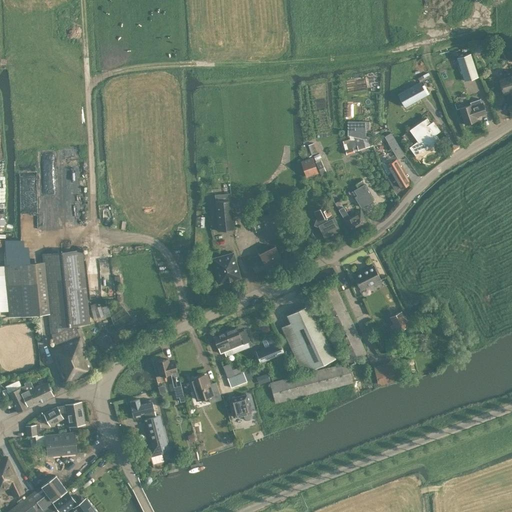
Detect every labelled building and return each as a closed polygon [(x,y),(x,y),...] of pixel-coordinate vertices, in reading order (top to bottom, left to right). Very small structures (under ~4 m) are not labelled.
[(482,46),(480,42),(476,41),(473,44),(474,48),(479,49),(482,46)] [(456,56),(464,78),(477,74),(469,51),(456,56)] [(511,71),(500,75),(505,90),(511,89),(511,92),(511,71)] [(405,105),(428,92),(420,79),(398,91),(405,105)] [(486,111),(483,99),(482,99),(480,96),(470,99),(471,101),(460,105),(465,121),(477,117),(476,114),(486,111)] [(362,106),(356,109),(359,115),(366,112),(362,106)] [(418,138),(410,144),(416,152),(426,145),(427,146),(439,136),(435,131),(440,128),(433,118),(431,120),(427,115),(410,127),(418,138)] [(348,130),(366,130),(365,118),(347,119),(348,130)] [(392,130),(385,134),(391,145),(398,156),(405,152),(398,141),(392,130)] [(349,137),(341,139),(345,153),(372,144),(370,139),(361,137),(348,134),(349,137)] [(314,138),(306,141),(310,151),(318,148),(314,138)] [(55,199),(54,147),(36,147),(37,223),(42,223),(42,226),(60,226),(60,206),(76,206),(75,155),(69,155),(69,151),(60,151),(61,189),(65,189),(65,199),(55,199)] [(318,170),(313,155),(308,157),(301,160),(306,174),(318,170)] [(321,173),(327,170),(321,156),(315,159),(321,173)] [(390,171),(385,174),(393,189),(398,185),(400,187),(410,181),(398,162),(395,158),(386,163),(389,167),(388,168),(390,171)] [(34,204),(34,175),(18,175),(19,205),(34,204)] [(362,205),(372,198),(373,198),(364,181),(354,187),(357,192),(355,194),(362,205)] [(215,192),(218,228),(234,226),(231,191),(215,192)] [(339,197),(335,200),(339,207),(344,204),(339,197)] [(313,208),(320,221),(318,222),(325,235),(341,227),(334,214),(332,215),(331,211),(332,211),(329,205),(326,206),(325,202),(313,208)] [(344,204),(339,207),(353,231),(369,222),(361,207),(350,214),(344,204)] [(283,207),(252,215),(256,229),(287,220),(283,207)] [(282,257),(275,243),(260,251),(254,254),(256,260),(263,257),(266,265),(282,257)] [(56,342),(50,344),(64,380),(94,368),(80,333),(76,322),(91,321),(83,246),(42,251),(43,258),(4,262),(9,315),(39,312),(39,310),(48,309),(50,332),(52,331),(56,342)] [(234,250),(212,255),(219,281),(240,275),(234,250)] [(86,270),(96,269),(96,252),(88,253),(88,261),(85,261),(86,270)] [(109,257),(99,256),(98,277),(109,278),(109,257)] [(353,270),(359,285),(373,279),(374,282),(380,279),(379,276),(380,276),(373,261),(353,270)] [(355,357),(366,351),(333,278),(315,286),(348,359),(270,379),(276,400),(353,380),(349,364),(356,362),(355,357)] [(291,320),(288,322),(282,324),(303,371),(336,356),(311,301),(287,312),(291,320)] [(103,311),(101,304),(100,303),(94,305),(97,315),(102,313),(103,313),(103,311)] [(390,314),(396,327),(408,321),(402,309),(390,314)] [(100,331),(108,328),(106,321),(97,324),(100,331)] [(237,324),(225,329),(232,346),(250,338),(251,343),(252,343),(245,327),(239,329),(237,324)] [(221,350),(232,346),(225,329),(214,334),(221,350)] [(268,336),(266,336),(269,343),(277,339),(274,332),(267,335),(268,336)] [(280,339),(279,339),(277,339),(269,343),(256,348),(261,360),(285,350),(280,339)] [(171,371),(173,378),(173,379),(177,395),(179,394),(181,399),(185,398),(179,377),(180,377),(175,359),(170,360),(169,356),(157,359),(161,374),(171,371)] [(379,384),(402,377),(398,357),(374,363),(379,384)] [(228,375),(241,370),(239,364),(233,367),(230,360),(223,363),(228,375)] [(241,370),(228,375),(231,385),(248,379),(244,369),(241,370)] [(267,370),(262,372),(265,380),(270,378),(267,370)] [(202,372),(188,377),(192,390),(195,389),(198,399),(207,395),(209,401),(220,397),(215,382),(206,384),(202,372)] [(6,388),(21,382),(18,375),(3,381),(6,388)] [(25,382),(9,390),(18,409),(54,393),(47,378),(34,384),(30,377),(24,380),(25,382)] [(252,409),(247,391),(230,396),(235,414),(243,412),(244,415),(245,417),(247,417),(251,416),(252,415),(253,413),(252,409)] [(148,445),(152,461),(164,457),(162,450),(169,448),(165,434),(166,434),(160,412),(156,413),(153,398),(151,399),(150,397),(149,396),(145,397),(145,398),(145,400),(141,402),(139,396),(130,398),(134,413),(145,410),(146,416),(145,416),(151,439),(148,445)] [(67,414),(69,424),(85,420),(82,399),(65,402),(57,404),(43,411),(49,423),(62,416),(62,415),(67,414)] [(36,433),(36,422),(26,423),(27,434),(36,433)] [(46,442),(48,453),(77,451),(75,429),(45,432),(36,433),(37,443),(46,442)] [(0,489),(9,486),(15,497),(25,489),(9,454),(1,458),(0,456),(0,489)] [(25,469),(20,472),(26,484),(32,481),(25,469)] [(67,487),(56,472),(4,511),(61,511),(64,510),(54,497),(67,487)] [(100,511),(87,495),(78,502),(67,487),(54,497),(64,510),(61,511),(67,511),(73,508),(76,511),(100,511)]
